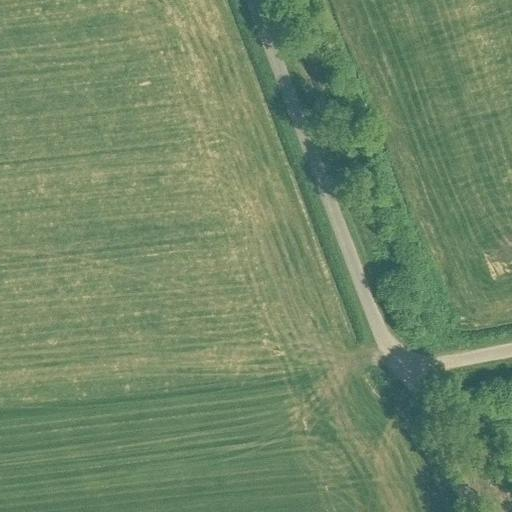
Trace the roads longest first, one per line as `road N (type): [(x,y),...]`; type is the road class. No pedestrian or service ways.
road 1 (unclassified): [(511,351),(442,365),(414,365),(394,353),(251,0)]
road 2 (track): [(469,511),(414,365)]
